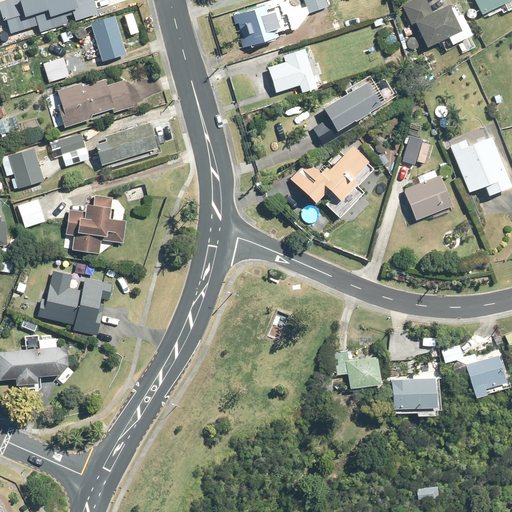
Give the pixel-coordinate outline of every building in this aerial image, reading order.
[(73,0),(76,11),(111,4),(110,0),(73,0)] [(303,0),(308,13),(327,6),(324,0),(303,0)] [(424,48),(458,32),(445,6),(431,13),(424,0),(412,0),(400,6),(410,25),(412,24),(424,48)] [(473,0),(481,15),(509,0),(473,0)] [(269,7),(269,4),(233,15),(235,24),(240,23),(246,46),(280,36),(279,31),(288,28),(281,4),(269,7)] [(115,15),(91,22),(103,60),(127,52),(115,15)] [(409,27),(403,29),(406,36),(412,34),(409,27)] [(64,30),(46,37),(50,49),(68,42),(64,30)] [(274,92),(297,84),(300,91),(315,86),(303,47),(281,54),(284,61),(266,66),(274,92)] [(71,50),(65,57),(76,66),(82,59),(71,50)] [(45,59),(41,60),(42,64),(44,63),(49,80),(69,74),(64,57),(46,62),(45,59)] [(61,103),(57,104),(64,127),(93,117),(92,114),(112,108),(113,112),(133,106),(125,79),(108,84),(106,78),(85,85),(85,82),(81,83),(81,82),(57,90),(61,103)] [(352,122),(366,114),(365,113),(377,106),(364,84),(321,109),(334,131),(351,121),(352,122)] [(500,92),(493,94),(495,101),(502,99),(500,92)] [(0,119),(0,128),(1,133),(10,130),(6,118),(0,119)] [(105,135),(107,140),(96,143),(102,164),(160,146),(156,135),(154,136),(150,122),(105,135)] [(81,133),(52,142),(56,155),(85,147),(81,133)] [(408,135),(401,161),(413,165),(421,139),(408,135)] [(479,155),(473,139),(447,150),(467,196),(505,180),(502,173),(504,173),(493,149),(479,155)] [(329,198),(323,204),(337,217),(359,194),(351,187),(354,184),(349,179),(366,161),(350,145),(326,170),(324,167),(317,173),(305,162),(288,180),(312,203),(322,193),(329,198)] [(19,188),(44,180),(34,147),(8,155),(19,188)] [(437,176),(401,191),(413,220),(449,206),(437,176)] [(127,220),(110,217),(113,197),(95,195),(94,204),(87,203),(86,212),(69,209),(65,234),(74,235),(72,249),(99,253),(101,239),(123,243),(127,220)] [(17,206),(24,227),(42,222),(40,217),(42,216),(39,207),(37,207),(35,200),(17,206)] [(359,210),(367,218),(374,211),(367,203),(359,210)] [(1,261),(0,268),(0,270),(11,272),(12,263),(1,261)] [(82,291),(69,288),(72,275),(53,271),(48,291),(47,291),(45,300),(42,299),(38,316),(74,325),(74,329),(97,335),(104,304),(100,304),(102,298),(108,299),(112,284),(85,278),(82,291)] [(20,281),(17,290),(23,292),(26,284),(20,281)] [(511,333),(503,337),(507,346),(511,343),(511,333)] [(493,337),(496,344),(502,342),(499,334),(493,337)] [(40,348),(0,351),(0,379),(16,378),(17,384),(20,384),(21,389),(26,389),(27,396),(37,395),(37,392),(41,387),(40,375),(62,374),(69,365),(67,353),(59,345),(56,346),(56,338),(39,339),(40,348)] [(458,346),(440,351),(444,363),(461,358),(458,346)] [(346,361),(349,360),(348,350),(334,352),(337,375),(349,373),(346,361)] [(464,365),(472,399),(484,396),(482,390),(505,384),(497,355),(464,365)] [(346,361),(349,373),(351,388),(382,384),(378,356),(349,360),(346,361)] [(435,403),(434,378),(392,379),(393,406),(406,406),(406,404),(435,403)] [(388,435),(382,438),(385,444),(391,440),(388,435)] [(436,484),(415,486),(416,495),(411,495),(412,503),(417,502),(416,497),(432,495),(433,499),(438,499),(436,484)]
